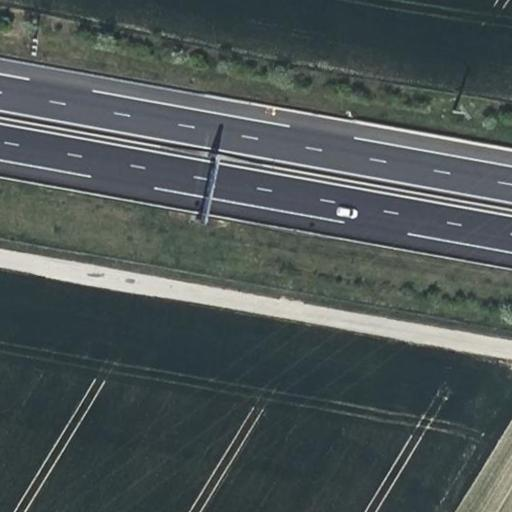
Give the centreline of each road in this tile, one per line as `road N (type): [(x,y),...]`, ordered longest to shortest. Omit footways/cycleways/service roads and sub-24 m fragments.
road 1 (motorway): [(511,184),(0,91)]
road 2 (motorway): [(0,141),(511,233)]
road 3 (track): [(511,353),(0,262)]
